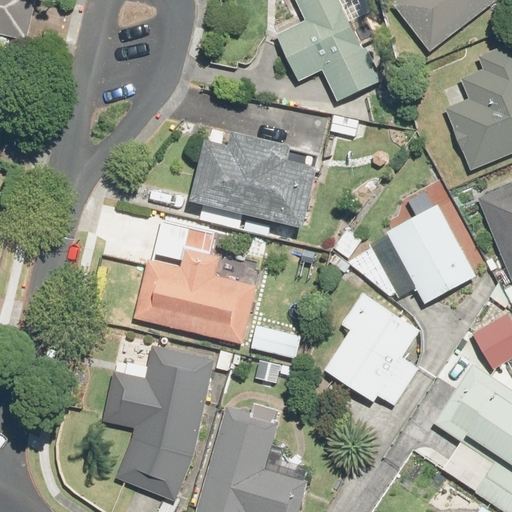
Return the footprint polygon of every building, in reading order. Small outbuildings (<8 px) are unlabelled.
[(0,0),(0,32),(34,41),(43,0),(0,0)] [(300,0),(311,21),(282,34),(306,84),(330,73),(345,103),(388,83),(348,0),(300,0)] [(404,0),(398,5),(437,53),(505,0),(404,0)] [(458,108),(479,163),(511,150),(511,43),(478,56),(484,73),(468,79),(477,101),(458,108)] [(56,128),(0,115),(0,158),(46,169),(56,128)] [(205,141),(191,198),(301,223),(315,166),(287,159),(289,148),(229,134),(227,146),(205,141)] [(511,188),(488,198),(511,255),(511,188)] [(444,205),(373,244),(403,299),(424,287),(433,303),(483,275),(444,205)] [(362,212),(338,244),(355,257),(379,225),(362,212)] [(147,257),(133,318),(244,343),(257,286),(214,276),(218,259),(209,257),(215,232),(161,220),(152,258),(147,257)] [(357,332),(332,369),(382,402),(386,396),(400,405),(425,367),(413,358),(431,331),(369,291),(347,325),(357,332)] [(511,314),(510,311),(477,331),(500,369),(511,361),(511,314)] [(308,335),(261,325),(256,351),(303,361),(308,335)] [(141,429),(121,478),(179,499),(200,457),(222,358),(160,346),(153,377),(121,373),(112,422),(141,429)] [(445,473),(504,511),(511,511),(511,392),(474,367),(436,426),(464,445),(445,473)] [(233,405),(201,511),(307,511),(317,481),(274,469),(288,421),(233,405)]
